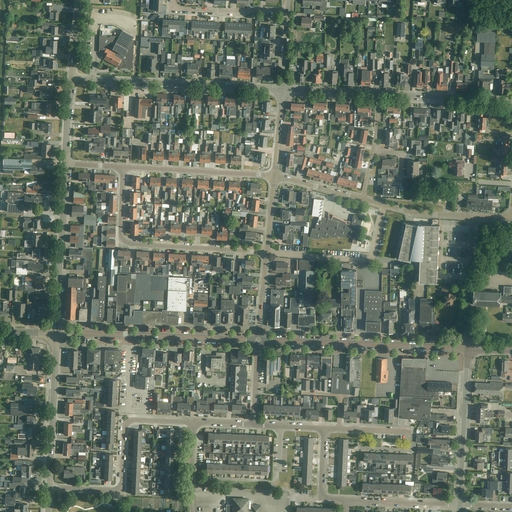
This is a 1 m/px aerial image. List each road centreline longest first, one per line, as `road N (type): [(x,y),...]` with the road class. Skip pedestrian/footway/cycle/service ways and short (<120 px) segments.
road 1 (residential): [(122,167),(122,240),(266,252)]
road 2 (unclassified): [(282,89),(70,78)]
road 3 (tertiary): [(466,347),(257,340)]
road 4 (tertiary): [(55,333),(65,164)]
road 5 (residential): [(266,252),(371,260),(384,204)]
road 6 (unclassified): [(459,504),(466,347)]
road 7 (tertiary): [(49,486),(55,333)]
road 8 (residential): [(274,175),(122,167)]
road 9 (residential): [(49,486),(121,490),(125,419)]
road 10 (unclassified): [(511,101),(378,93)]
road 11 (residential): [(466,347),(472,216)]
road 12 (tertiary): [(257,340),(128,334)]
road 13 (residential): [(287,10),(172,8),(172,0)]
